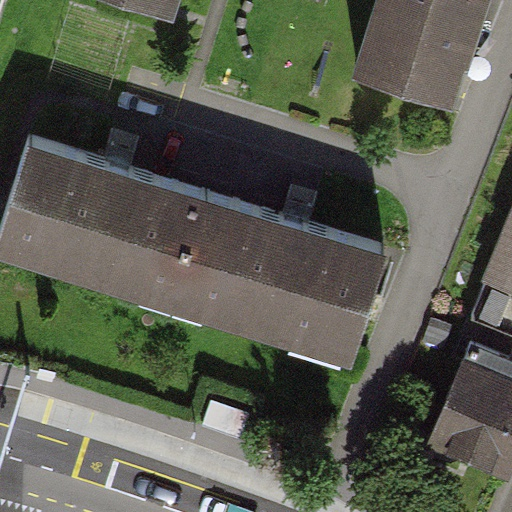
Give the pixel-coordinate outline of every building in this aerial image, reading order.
[(471,0),(370,0),(350,62),(442,90),(471,0)] [(0,270),(167,322),(203,206),(21,151),(0,214),(0,270)] [(376,259),(203,206),(167,322),(340,375),(376,259)] [(511,208),(469,316),(511,333),(511,208)] [(511,459),(511,364),(466,345),(428,434),(508,468),(511,459)]
